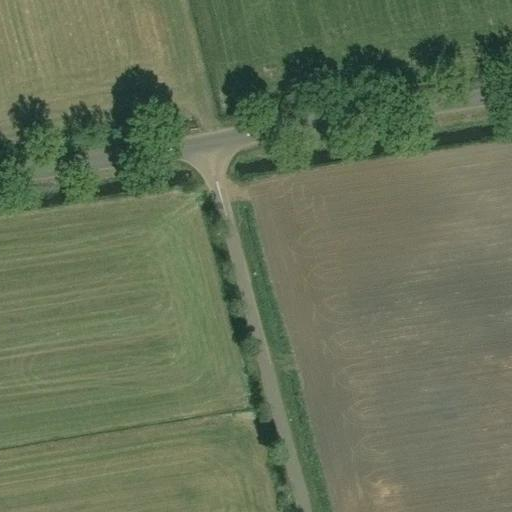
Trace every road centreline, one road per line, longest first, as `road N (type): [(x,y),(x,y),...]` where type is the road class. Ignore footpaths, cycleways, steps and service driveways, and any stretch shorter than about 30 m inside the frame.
road 1 (unclassified): [(294,511),(208,153)]
road 2 (unclassified): [(208,153),(511,103)]
road 3 (unclassified): [(0,187),(208,153)]
